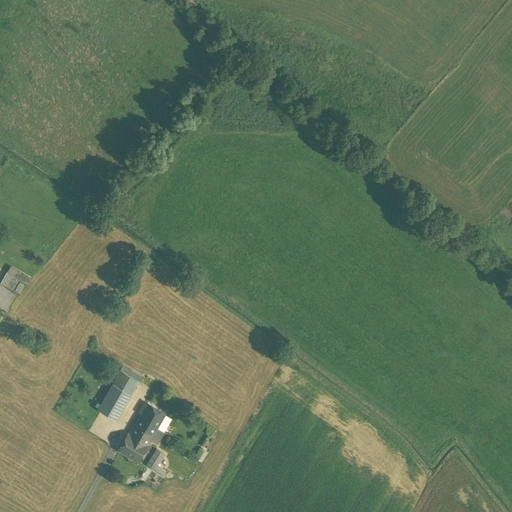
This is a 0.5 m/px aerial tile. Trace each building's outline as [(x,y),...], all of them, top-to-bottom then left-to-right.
[(4,278),(0,284),(0,309),(1,310),(16,285),(4,278)] [(130,375),(120,370),(113,383),(132,394),(139,381),(130,375)] [(142,376),(133,371),(130,375),(139,381),(139,380),(142,376)] [(132,394),(113,383),(98,409),(101,410),(117,420),(132,394)] [(166,413),(147,402),(141,414),(140,414),(134,424),(153,435),(157,428),(166,413)] [(153,435),(134,424),(129,434),(128,433),(119,449),(139,461),(149,445),(148,445),(151,440),(150,439),(153,435)] [(164,432),(157,428),(153,435),(160,439),(164,432)] [(160,439),(153,435),(150,439),(151,440),(158,444),(160,439)] [(157,448),(147,465),(154,469),(157,465),(165,453),(157,448)] [(166,470),(157,465),(154,469),(163,475),(166,470)]
